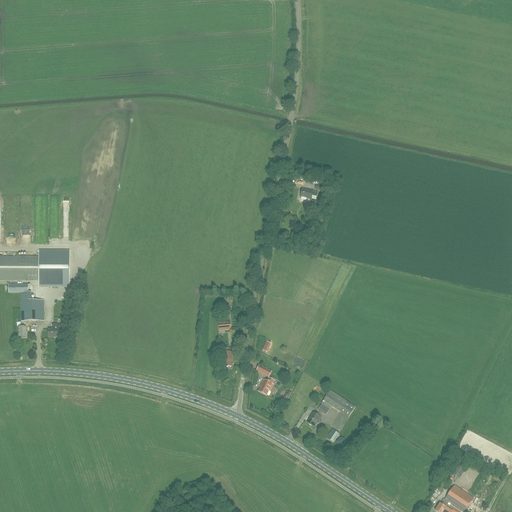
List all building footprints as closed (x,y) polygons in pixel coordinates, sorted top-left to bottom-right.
[(317,197),(317,193),(313,192),(313,191),(310,190),(310,191),(302,189),(300,197),(311,199),(312,196),(317,197)] [(0,280),(38,281),(38,287),(69,287),(69,251),(38,251),(38,257),(0,256),(0,280)] [(26,322),(44,321),(44,301),(31,301),(31,293),(28,293),(28,285),(8,285),(9,293),(21,293),(21,328),(18,328),(19,338),(26,338),(26,322)] [(64,331),(64,326),(57,326),(57,324),(52,324),(52,330),(48,330),(48,338),(59,337),(59,331),(64,331)] [(228,348),(226,348),(220,349),(221,358),(224,358),(225,367),(232,366),(231,361),(232,361),(231,352),(228,352),(228,348)] [(261,374),(268,377),(271,372),(264,368),(259,366),(256,371),(261,374)] [(268,383),(263,380),(261,385),(262,385),(258,392),(266,395),(268,391),(270,392),(273,387),(271,386),(272,385),(271,384),(273,381),(270,379),(268,383)] [(321,404),(330,410),(331,407),(340,413),(347,402),(330,391),(321,404)] [(313,413),(307,423),(313,428),(316,424),(317,425),(321,418),(313,413)] [(333,443),(344,428),(342,427),(343,426),(338,422),(337,424),(336,423),(326,438),(333,443)] [(338,444),(345,446),(347,440),(340,437),(338,444)] [(459,479),(467,466),(457,459),(448,472),(459,479)] [(477,494),(479,495),(489,479),(483,476),(472,494),(476,496),(477,494)] [(462,511),(464,511),(473,499),(459,489),(459,488),(454,485),(444,500),(443,499),(440,504),(440,503),(435,511),(436,511),(451,511),(452,511),(451,511),(453,509),(447,505),(449,503),(462,511)]
